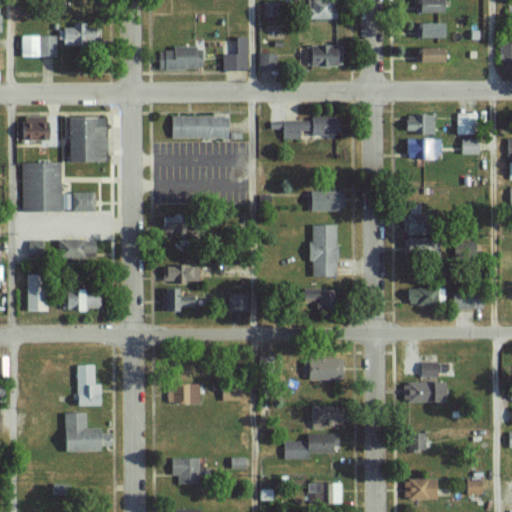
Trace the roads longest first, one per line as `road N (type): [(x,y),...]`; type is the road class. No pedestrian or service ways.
road 1 (residential): [(131,0),(137,511)]
road 2 (residential): [(372,0),(377,511)]
road 3 (residential): [(511,332),(10,335)]
road 4 (residential): [(511,90),(10,92)]
road 5 (residential): [(10,92),(10,335)]
road 6 (residential): [(10,335),(10,511)]
